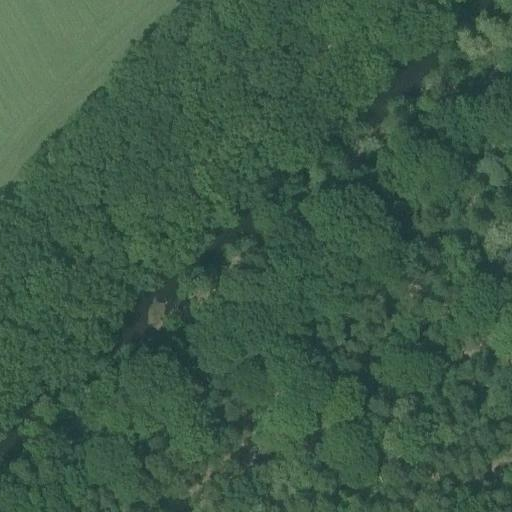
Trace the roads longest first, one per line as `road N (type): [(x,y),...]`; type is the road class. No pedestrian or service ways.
road 1 (track): [(511,422),(469,419),(308,356),(244,344),(200,351),(26,511)]
road 2 (unclassified): [(0,359),(397,0)]
